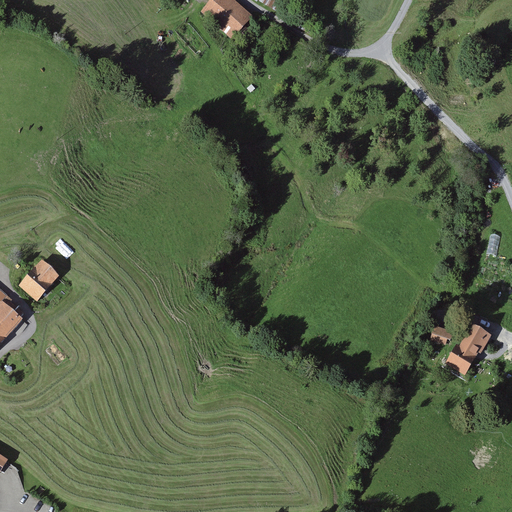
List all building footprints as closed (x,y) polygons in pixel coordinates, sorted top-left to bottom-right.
[(230,0),(215,0),(204,11),(235,40),(253,21),(230,0)] [(44,261),(21,286),(41,305),(64,280),(44,261)] [(0,291),(0,308),(9,300),(0,291)] [(8,306),(0,314),(0,353),(28,325),(8,306)] [(495,341),(477,327),(447,367),(465,381),(495,341)] [(456,334),(436,328),(431,342),(451,349),(456,334)] [(13,462),(0,453),(0,476),(3,479),(13,462)]
